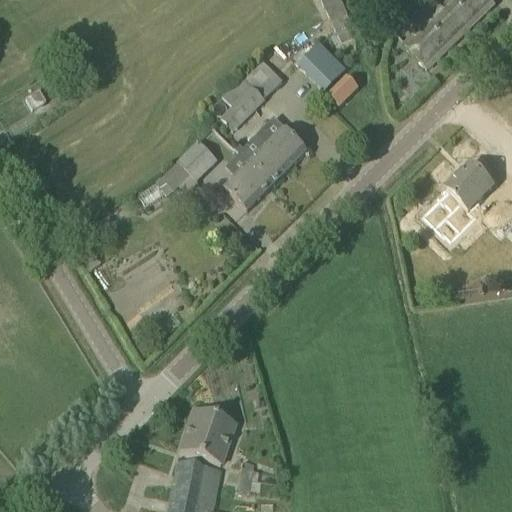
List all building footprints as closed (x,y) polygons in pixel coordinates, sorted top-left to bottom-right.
[(320,0),(341,47),(355,41),(337,0),(320,0)] [(494,7),(487,0),(444,0),(398,45),(426,73),(494,7)] [(322,94),(345,72),(319,45),(296,66),(322,94)] [(281,85),(269,73),(221,121),(232,132),(281,85)] [(328,99),(339,110),(357,92),(347,81),(328,99)] [(38,95),(24,103),(31,114),(38,110),(44,106),(38,95)] [(274,122),(259,136),(244,152),(238,158),(271,190),(306,155),(274,122)] [(511,183),(511,144),(491,164),(492,165),(480,177),(470,168),(446,192),(467,213),(505,176),(511,183)] [(214,163),(197,146),(176,168),(193,185),(194,184),(214,163)] [(271,190),(238,158),(225,172),(234,181),(224,192),(246,215),(271,190)] [(94,244),(87,232),(69,243),(88,275),(98,269),(87,248),(94,244)] [(234,428),(212,421),(193,414),(179,456),(219,470),(234,428)] [(176,466),(166,511),(210,511),(219,475),(176,466)] [(240,468),(238,491),(237,497),(249,499),(252,470),(240,468)]
